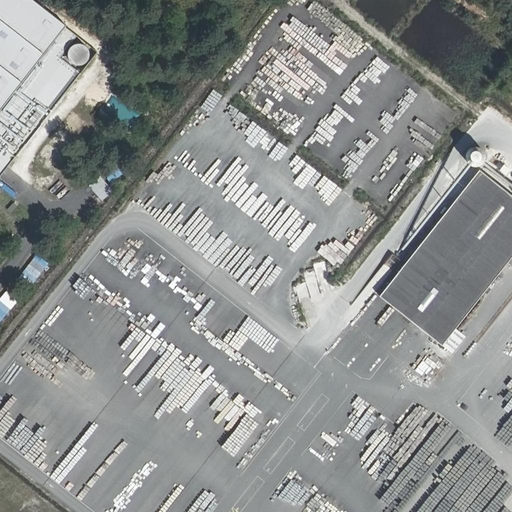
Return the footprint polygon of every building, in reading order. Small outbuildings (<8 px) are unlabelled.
[(0,0),(0,185),(108,49),(45,0),(0,0)] [(78,129),(82,119),(70,113),(66,123),(78,129)] [(60,127),(53,136),(64,145),(72,136),(60,127)] [(42,151),(53,159),(59,150),(47,143),(42,151)] [(89,182),(103,200),(115,191),(101,173),(89,182)] [(382,301),(437,345),(511,251),(511,198),(481,174),(382,301)] [(511,251),(437,345),(444,351),(511,263),(511,251)] [(38,253),(20,277),(32,285),(50,261),(38,253)] [(8,289),(0,298),(0,322),(20,298),(8,289)]
